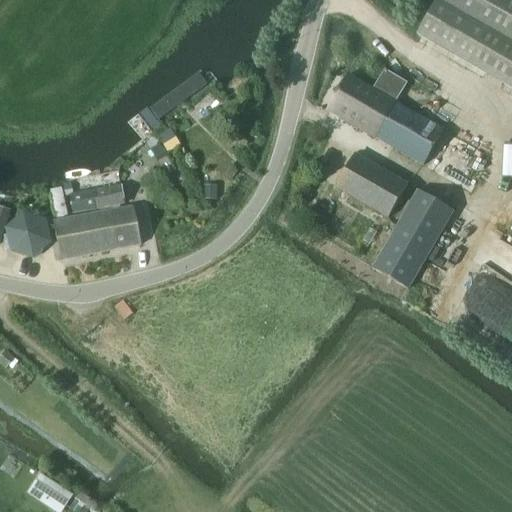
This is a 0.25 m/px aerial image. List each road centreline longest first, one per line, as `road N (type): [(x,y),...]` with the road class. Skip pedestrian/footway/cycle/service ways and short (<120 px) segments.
road 1 (tertiary): [(0,286),(80,297),(175,272),(231,238),(272,177),(320,0)]
road 2 (track): [(315,511),(102,328),(80,297)]
